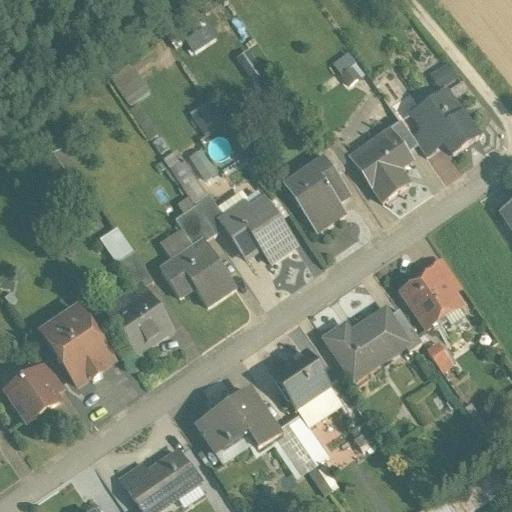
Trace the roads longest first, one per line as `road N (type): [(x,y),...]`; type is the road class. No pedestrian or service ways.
road 1 (residential): [(3,511),(511,164)]
road 2 (track): [(413,0),(511,124)]
